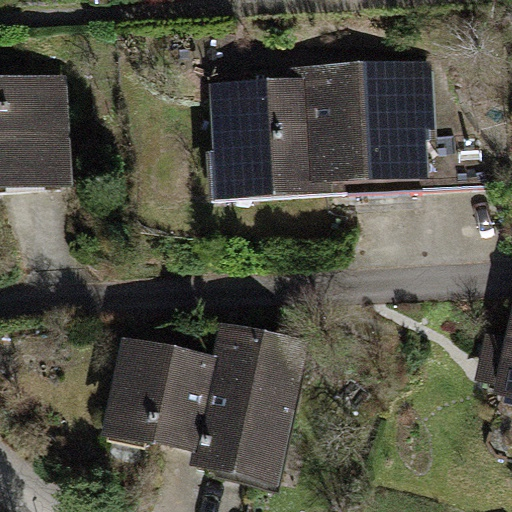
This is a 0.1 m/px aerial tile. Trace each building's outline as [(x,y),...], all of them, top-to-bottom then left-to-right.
[(285,79),(206,83),(213,206),(432,176),(428,146),(439,145),(430,62),(284,69),(285,79)] [(69,76),(0,79),(0,194),(73,190),(69,76)] [(511,314),(506,341),(490,335),(478,384),(495,388),(493,398),(511,402),(511,314)] [(215,355),(195,453),(192,469),(281,490),(309,344),(220,325),(215,355)] [(215,355),(120,338),(98,438),(195,453),(215,355)]
